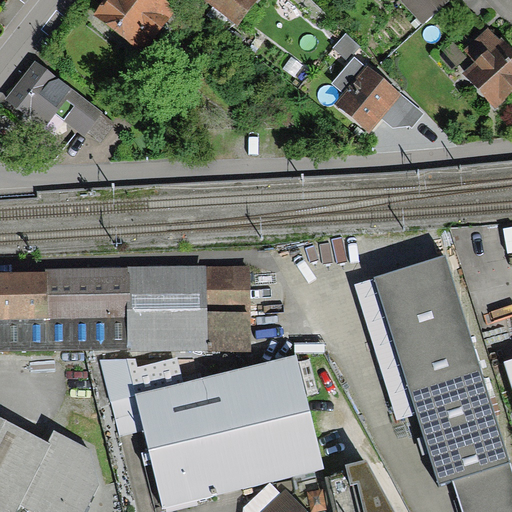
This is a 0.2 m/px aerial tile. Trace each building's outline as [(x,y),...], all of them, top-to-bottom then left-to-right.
[(164,0),(105,0),(94,15),(141,52),(175,9),(164,0)] [(206,0),(238,26),(258,0),(206,0)] [(450,0),(400,0),(424,25),(450,0)] [(475,62),(464,72),(496,109),(511,95),(511,44),(503,34),(499,37),(490,27),(464,49),(475,62)] [(333,48),(348,61),(360,47),(346,34),(333,48)] [(344,93),(335,103),(369,132),(381,117),(401,94),(355,55),(332,83),(344,93)] [(37,61),(5,100),(44,131),(57,115),(83,137),(88,132),(99,141),(114,123),(37,61)] [(401,94),(381,117),(393,127),(410,125),(412,127),(424,114),(401,94)] [(375,283),(440,490),(454,486),(510,469),(444,262),(375,283)] [(127,303),(128,349),(128,352),(249,350),(248,266),(132,268),(133,303),(127,303)] [(133,303),(132,268),(49,269),(49,272),(51,351),(128,349),(127,303),(133,303)] [(49,272),(0,273),(0,352),(51,351),(49,272)] [(100,360),(121,438),(143,431),(163,508),(325,469),(298,356),(183,381),(177,358),(137,368),(136,359),(100,360)] [(50,445),(0,418),(0,511),(26,511),(28,509),(34,511),(85,511),(102,480),(97,452),(58,431),(50,445)] [(347,472),(327,478),(334,511),(395,511),(366,460),(346,465),(347,472)] [(511,511),(511,475),(510,469),(454,486),(461,511),(511,511)] [(323,490),(307,493),(311,511),(313,511),(327,509),(323,490)] [(304,511),(284,492),(261,511),(304,511)]
